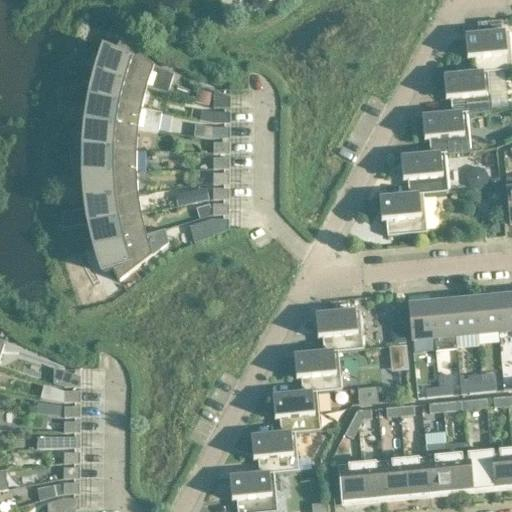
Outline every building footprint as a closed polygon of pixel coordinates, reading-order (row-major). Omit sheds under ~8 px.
[(465,37),(467,59),(467,62),(468,62),(472,61),(473,75),(448,77),(443,78),(443,79),(448,78),(511,72),(511,60),(510,33),(502,34),(501,22),(477,24),(478,36),(469,37),(465,37)] [(101,75),(101,76),(147,89),(168,96),(174,76),(154,68),(121,42),(115,53),(109,51),(108,53),(110,54),(107,76),(101,75)] [(443,79),(445,99),(445,102),(447,102),(450,102),(451,116),(422,118),(422,119),(426,119),(492,113),(488,75),(511,72),(448,78),(443,79)] [(95,99),(95,100),(142,110),(147,89),(101,76),(101,77),(102,78),(101,100),(95,99)] [(199,92),(196,104),(208,108),(212,96),(199,92)] [(214,93),(214,110),(230,110),(230,99),(229,99),(214,93)] [(91,124),(91,125),(138,131),(142,110),(95,100),(95,102),(96,102),(97,125),(91,124)] [(214,125),(230,126),(230,115),(214,114),(202,112),(200,123),(214,125)] [(422,119),(424,140),(424,143),(425,143),(429,142),(430,156),(400,159),(400,160),(405,159),(470,153),(467,116),(492,113),(426,119),(422,119)] [(89,149),(89,150),(136,152),(138,131),(91,125),(90,126),(92,127),(94,149),(89,149)] [(195,127),(194,138),(214,141),(230,141),(230,130),(214,130),(195,127)] [(230,145),(213,145),(213,156),(230,156),(230,145)] [(88,174),(88,175),(136,174),(136,152),(89,150),(89,152),(90,152),(94,173),(88,174)] [(400,160),(402,180),(403,184),(404,183),(407,183),(409,197),(383,199),(379,200),(384,200),(449,194),(445,156),(470,154),(470,153),(405,159),(400,160)] [(230,160),(213,160),(213,171),(230,171),(230,160)] [(90,199),(90,200),(138,195),(136,174),(88,175),(88,177),(90,177),(96,198),(90,199)] [(230,176),(213,176),(213,187),(229,187),(230,176)] [(213,202),(229,202),(229,191),(213,191),(213,202)] [(379,200),(381,221),(381,224),(382,224),(386,224),(387,239),(427,235),(424,197),(449,194),(384,200),(379,200)] [(93,224),(94,225),(141,216),(138,195),(90,200),(90,202),(92,201),(99,223),(93,224)] [(213,206),(213,217),(229,217),(229,206),(213,206)] [(210,207),(198,210),(200,220),(213,216),(210,207)] [(99,248),(99,250),(146,237),(141,216),(94,225),(94,227),(95,226),(105,247),(99,248)] [(494,221),(487,229),(487,235),(500,233),(499,220),(494,221)] [(190,228),(194,245),(228,233),(229,233),(229,222),(213,222),(190,228)] [(146,237),(99,250),(100,251),(101,251),(112,270),(106,272),(107,275),(113,272),(119,284),(169,245),(165,231),(146,237)] [(511,298),(495,300),(499,334),(511,332),(511,298)] [(495,300),(474,302),(477,336),(499,334),(495,300)] [(452,304),(456,338),(477,336),(474,302),(452,304)] [(452,304),(431,306),(434,340),(435,352),(436,353),(457,351),(456,338),(452,304)] [(412,342),(434,340),(431,306),(409,308),(412,342)] [(315,317),(317,338),(317,341),(319,341),(322,341),(323,354),(294,357),(294,358),(298,357),(364,351),(360,312),(320,316),(315,317)] [(397,327),(393,331),(395,345),(405,344),(403,326),(397,327)] [(408,347),(391,348),(392,372),(409,371),(408,347)] [(294,358),(296,379),(296,382),(297,381),(301,381),(302,395),(277,397),(272,398),(342,392),(339,354),(364,352),(364,351),(298,357),(294,358)] [(53,386),(64,389),(81,389),(81,379),(79,379),(54,369),(53,386)] [(482,394),(496,393),(495,384),(482,385),(482,394)] [(482,394),(482,385),(468,387),(469,396),(482,394)] [(81,394),(64,394),(45,388),(41,400),(64,405),(81,405),(81,394)] [(440,398),(453,397),(452,388),(439,389),(440,398)] [(359,406),(378,404),(377,389),(357,390),(359,406)] [(440,398),(439,389),(425,391),(426,400),(440,398)] [(272,398),(274,419),(274,422),(279,422),(281,436),(255,438),(251,438),(251,439),(256,439),(321,432),(317,395),(342,393),(342,392),(272,398)] [(508,408),(507,399),(493,400),(494,409),(508,408)] [(487,410),(486,401),(465,403),(466,412),(487,410)] [(457,404),(443,405),(444,414),(458,413),(457,404)] [(50,416),(60,418),(62,407),(52,405),(50,416)] [(444,414),(443,405),(429,406),(430,415),(444,414)] [(415,417),(414,408),(400,409),(401,418),(415,417)] [(64,409),(64,420),(80,420),(80,409),(64,409)] [(387,419),(401,418),(400,409),(386,410),(387,419)] [(371,412),(357,413),(363,422),(372,421),(371,412)] [(353,441),(363,422),(357,413),(344,437),(353,441)] [(80,424),(64,424),(64,435),(80,435),(80,424)] [(251,439),(253,460),(253,463),(254,463),(258,462),(259,476),(229,479),(229,480),(234,479),(299,473),(296,436),(321,433),(321,432),(256,439),(251,439)] [(37,439),(37,450),(53,450),(80,451),(80,440),(53,439),(37,439)] [(468,445),(447,447),(451,497),(473,494),(469,457),(468,445)] [(446,446),(425,448),(426,461),(430,499),(451,497),(447,447),(446,446)] [(494,492),(511,490),(511,452),(491,455),(494,492)] [(64,455),(64,466),(80,466),(80,455),(64,455)] [(491,455),(469,457),(473,494),(494,492),(491,455)] [(408,501),(430,499),(426,461),(404,463),(408,501)] [(404,463),(383,465),(386,503),(408,501),(404,463)] [(365,505),(386,503),(383,465),(361,467),(365,505)] [(343,507),(365,505),(361,467),(339,469),(343,507)] [(80,470),(64,470),(63,481),(80,481),(80,470)] [(0,473),(0,493),(8,492),(5,472),(0,473)] [(229,480),(231,500),(232,503),(233,503),(236,503),(237,511),(277,511),(274,476),(299,474),(299,473),(234,479),(229,480)] [(63,496),(80,497),(80,486),(63,485),(63,496)] [(47,511),(77,511),(78,511),(79,511),(80,501),(63,501),(47,506),(47,511)]
